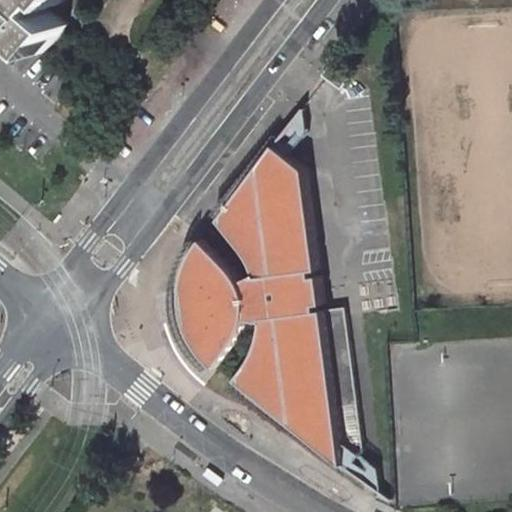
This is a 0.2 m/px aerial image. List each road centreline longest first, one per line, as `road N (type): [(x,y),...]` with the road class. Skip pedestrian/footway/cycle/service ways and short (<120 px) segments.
road 1 (residential): [(74,329),(325,0)]
road 2 (residential): [(274,0),(43,306)]
road 3 (residential): [(74,329),(166,408),(316,511)]
road 4 (unclassified): [(0,427),(74,329)]
